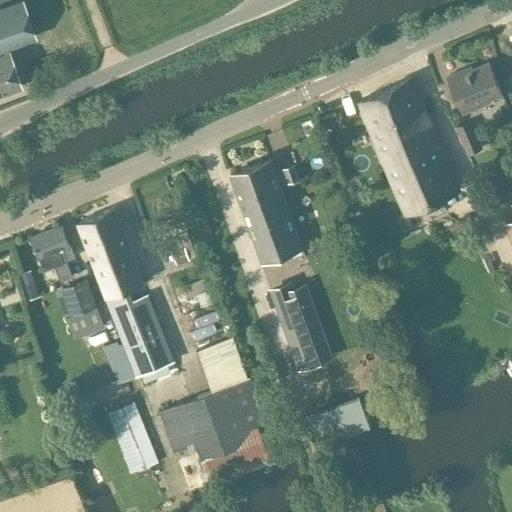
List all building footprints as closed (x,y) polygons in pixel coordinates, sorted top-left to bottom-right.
[(0,0),(0,50),(8,47),(36,38),(23,0),(0,0)] [(8,47),(0,50),(0,95),(22,87),(8,47)] [(488,99),(502,93),(488,62),(464,72),(463,70),(447,76),(463,112),(489,101),(488,99)] [(407,213),(461,189),(412,77),(358,100),(407,213)] [(467,152),(481,146),(470,121),(456,127),(467,152)] [(230,173),(239,196),(280,181),(271,158),(230,173)] [(295,163),(282,168),(286,178),(286,179),(288,183),(301,178),(295,163)] [(280,181),(239,196),(262,260),(303,246),(280,181)] [(114,207),(78,222),(107,295),(105,296),(112,315),(121,338),(120,339),(105,345),(119,381),(174,359),(114,207)] [(44,268),(54,263),(61,279),(73,274),(66,259),(75,255),(62,223),(31,235),(44,268)] [(172,250),(183,245),(188,259),(197,256),(187,231),(179,234),(180,235),(168,239),(172,250)] [(364,265),(359,250),(344,255),(349,270),(364,265)] [(19,273),(23,286),(35,282),(31,269),(20,273),(19,273)] [(87,277),(62,286),(72,313),(97,304),(87,277)] [(292,279),(269,288),(299,369),(334,356),(307,281),(295,286),(292,279)] [(213,390),(251,377),(236,334),(200,347),(204,360),(202,360),(213,390)] [(213,390),(159,410),(172,447),(175,455),(198,447),(211,484),(272,462),(257,423),(267,421),(251,377),(213,390)] [(131,403),(108,412),(132,471),(161,460),(147,423),(140,425),(131,403)] [(188,455),(177,459),(193,504),(204,500),(188,455)]
